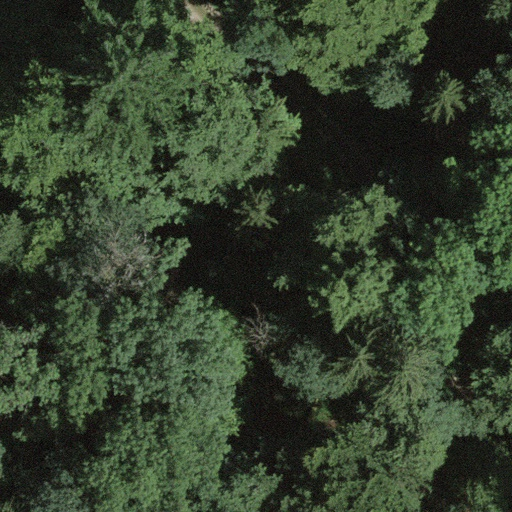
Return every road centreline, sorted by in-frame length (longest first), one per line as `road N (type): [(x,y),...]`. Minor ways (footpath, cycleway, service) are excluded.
road 1 (track): [(228,0),(345,102),(418,211),(473,380),(489,511)]
road 2 (track): [(48,0),(127,220),(215,384),(258,511)]
